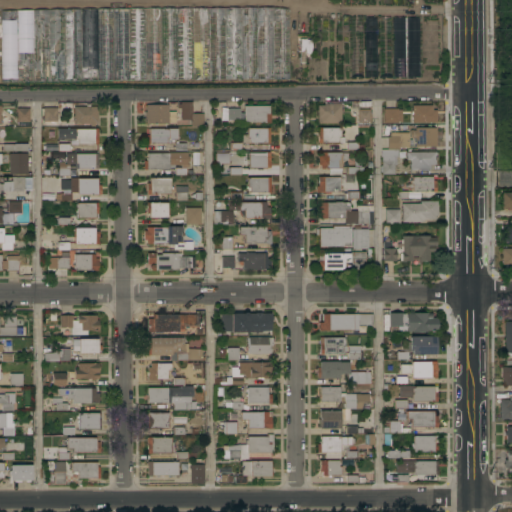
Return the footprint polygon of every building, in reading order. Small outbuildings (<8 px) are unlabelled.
[(289,79),(82,80),(2,82),(1,11),(273,7),(289,9),(289,79)] [(337,18),(349,18),(349,77),(337,77),(337,18)] [(363,77),(351,78),(350,18),(362,18),(363,77)] [(377,77),(366,78),(365,18),(376,18),(377,77)] [(392,77),(379,77),(379,18),(391,18),(392,77)] [(405,73),(393,73),(393,18),(405,18),(405,73)] [(420,77),(408,77),(407,18),(419,18),(420,77)] [(203,126),(190,126),(190,120),(180,120),(180,108),(177,108),(177,104),(180,104),(180,102),(192,102),(192,108),(197,108),(197,114),(203,114),(203,126)] [(244,122),(244,106),(245,106),(245,102),(269,102),(269,114),(270,114),(270,123),(265,123),(265,122),(244,122)] [(320,123),(317,123),(317,105),(325,105),(325,103),(340,103),(341,123),(320,123)] [(146,124),(146,117),(145,117),(145,112),(146,112),(146,105),(168,105),(168,112),(176,112),(176,123),(146,124)] [(412,123),(412,115),(411,115),(411,111),(412,111),(412,106),(432,105),(432,110),(436,110),(436,123),(412,123)] [(9,124),(0,124),(0,107),(2,107),(2,112),(9,115),(9,124)] [(97,107),(98,124),(94,124),(94,126),(90,126),(90,124),(82,124),(82,125),(73,125),(73,119),(72,119),(72,116),(73,116),(73,107),(97,107)] [(29,108),(29,122),(16,122),(16,108),(29,108)] [(57,108),(57,121),(43,121),(43,108),(57,108)] [(239,108),(239,120),(227,120),(227,108),(239,108)] [(357,109),(370,109),(370,123),(369,123),(369,125),(357,125),(357,109)] [(383,123),(383,109),(397,109),(397,110),(401,110),(402,122),(398,122),(398,123),(383,123)] [(269,128),(269,143),(242,143),(242,135),(247,135),(247,128),(269,128)] [(321,143),(321,144),(318,144),(318,128),(340,128),(340,137),(344,137),(344,143),(321,143)] [(436,128),(436,146),(409,147),(398,147),(398,150),(404,150),(404,155),(398,155),(398,156),(396,156),(396,165),(402,165),(402,174),(394,174),(382,175),(382,172),(380,172),(380,166),(382,166),(382,156),(381,156),(381,149),(387,149),(387,137),(390,137),(390,133),(409,132),(409,136),(415,136),(414,128),(436,128)] [(75,129),(97,129),(97,144),(70,144),(70,140),(57,140),(57,129),(75,129)] [(177,129),(177,140),(173,140),(173,142),(170,142),(170,144),(149,144),(149,145),(146,145),(146,135),(146,129),(177,129)] [(58,143),(68,143),(68,151),(58,152),(58,143)] [(186,143),(187,150),(174,151),(174,143),(186,143)] [(27,144),(27,161),(26,161),(26,175),(8,175),(8,154),(12,154),(12,152),(2,152),(2,144),(27,144)] [(265,153),(265,152),(270,152),(270,168),(265,168),(265,170),(263,170),(263,169),(259,169),(259,168),(248,168),(248,166),(242,166),(242,154),(248,154),(248,153),(265,153)] [(341,152),(341,153),(347,153),(347,161),(341,161),(341,175),(329,175),(329,169),(320,169),(320,166),(318,166),(318,156),(320,156),(320,152),(341,152)] [(436,152),(436,157),(435,157),(435,165),(430,165),(430,169),(427,170),(409,170),(409,160),(406,160),(406,152),(436,152)] [(187,153),(187,156),(189,156),(189,162),(187,162),(187,165),(168,165),(168,170),(143,170),(143,161),(146,161),(146,158),(147,158),(147,153),(168,153),(187,153)] [(228,153),(229,164),(220,164),(220,168),(215,168),(215,153),(228,153)] [(97,154),(98,169),(79,169),(79,176),(58,176),(58,163),(75,163),(75,154),(97,154)] [(186,175),(175,176),(175,167),(186,167),(186,175)] [(239,167),(240,175),(230,175),(229,167),(239,167)] [(363,167),(363,174),(358,174),(358,175),(347,175),(346,167),(363,167)] [(0,184),(2,184),(2,182),(12,182),(11,177),(23,177),(24,191),(11,191),(11,190),(3,190),(3,191),(0,191),(0,184)] [(270,177),(270,193),(257,193),(257,194),(250,194),(250,193),(249,193),(249,191),(247,191),(247,178),(270,177)] [(339,177),(339,192),(326,192),(326,193),(322,193),(322,192),(316,192),(316,186),(318,186),(318,177),(339,177)] [(432,177),(432,181),(435,181),(435,192),(412,192),(412,188),(408,188),(408,184),(410,184),(410,181),(411,181),(411,177),(432,177)] [(70,178),(77,178),(77,179),(97,179),(97,185),(100,185),(100,195),(90,195),(90,201),(77,202),(77,201),(60,201),(60,193),(71,193),(70,193),(70,178)] [(170,178),(170,187),(172,187),(172,189),(170,189),(170,194),(146,195),(146,183),(149,183),(149,178),(170,178)] [(358,185),(358,199),(347,199),(346,186),(358,185)] [(187,186),(187,193),(186,193),(186,200),(175,200),(175,193),(174,193),(174,186),(187,186)] [(511,210),(508,210),(508,209),(501,209),(501,193),(511,193),(511,191),(511,210)] [(244,219),(244,210),(232,210),(232,203),(236,203),(237,200),(230,200),(230,192),(241,192),(241,200),(241,202),(266,202),(266,207),(270,207),(270,219),(244,219)] [(0,224),(0,208),(1,208),(1,212),(3,212),(3,214),(8,214),(8,206),(3,206),(3,202),(20,201),(20,213),(12,213),(12,224),(2,224),(2,217),(1,217),(1,224),(0,224)] [(437,201),(437,216),(435,216),(435,220),(424,220),(424,222),(401,222),(401,204),(420,204),(420,201),(437,201)] [(167,202),(168,218),(157,218),(157,219),(150,219),(150,218),(149,218),(149,213),(146,213),(146,203),(167,202)] [(318,219),(318,203),(334,203),(334,202),(341,202),(341,203),(349,203),(349,211),(344,211),(344,219),(318,219)] [(76,218),(76,203),(95,203),(98,203),(98,214),(95,214),(95,218),(94,218),(94,219),(87,219),(87,218),(76,218)] [(372,206),(372,224),(357,224),(357,206),(372,206)] [(200,224),(185,224),(185,208),(200,208),(200,224)] [(399,224),(384,224),(384,210),(399,210),(399,224)] [(213,211),(232,211),(232,224),(213,224),(213,211)] [(69,225),(58,225),(58,218),(69,217),(69,225)] [(508,226),(508,224),(511,224),(511,242),(502,242),(502,226),(508,226)] [(181,242),(192,242),(192,249),(173,250),(173,245),(166,245),(166,244),(146,244),(146,240),(143,240),(143,231),(146,231),(146,227),(152,227),(152,228),(165,228),(165,227),(180,226),(181,242)] [(319,247),(319,235),(315,235),(315,229),(318,229),(318,228),(331,228),(331,226),(350,226),(350,246),(319,247)] [(351,229),(353,229),(353,226),(359,226),(360,229),(367,229),(367,249),(373,249),(373,260),(365,260),(365,270),(349,270),(349,269),(346,269),(346,270),(318,270),(318,254),(350,254),(350,252),(365,252),(365,249),(351,249),(351,229)] [(266,227),(266,231),(270,231),(270,244),(266,244),(266,249),(244,250),(244,235),(239,235),(239,227),(266,227)] [(0,228),(3,228),(3,235),(13,235),(14,243),(12,243),(12,250),(0,250),(0,228)] [(94,228),(94,231),(99,231),(99,236),(98,236),(98,244),(74,244),(74,228),(94,228)] [(433,236),(433,263),(419,263),(419,257),(412,257),(412,262),(401,262),(401,261),(399,261),(399,253),(400,253),(400,246),(402,246),(402,244),(400,244),(400,240),(402,240),(402,236),(433,236)] [(220,249),(220,237),(232,237),(232,239),(234,239),(234,248),(232,248),(232,249),(220,249)] [(40,250),(40,240),(52,240),(52,243),(57,243),(57,239),(61,239),(61,243),(69,243),(69,250),(40,250)] [(396,261),(382,261),(382,249),(382,242),(391,242),(391,248),(395,248),(396,261)] [(511,266),(509,266),(509,265),(502,265),(502,249),(511,248),(511,266)] [(69,269),(56,269),(56,258),(60,258),(60,252),(68,252),(69,269)] [(147,264),(147,253),(155,253),(155,256),(161,256),(161,253),(177,253),(177,256),(180,256),(180,257),(183,257),(183,255),(189,255),(189,268),(177,268),(177,270),(163,270),(163,272),(159,272),(159,271),(151,271),(150,269),(150,266),(152,264),(147,264)] [(238,262),(237,262),(237,253),(246,254),(246,253),(253,253),(267,253),(267,258),(270,258),(270,263),(272,263),(272,267),(270,267),(270,270),(268,270),(268,271),(265,271),(265,270),(261,270),(261,271),(258,271),(258,270),(256,270),(256,271),(252,271),(252,270),(242,270),(242,264),(241,265),(238,263),(238,262)] [(95,254),(95,258),(98,258),(98,263),(99,263),(99,270),(98,270),(98,271),(74,271),(74,255),(95,254)] [(18,256),(18,271),(6,271),(6,256),(18,256)] [(233,257),(233,268),(221,268),(221,257),(233,257)] [(401,313),(401,314),(406,314),(406,313),(432,313),(432,317),(437,317),(437,331),(430,331),(427,331),(427,332),(414,332),(414,330),(405,330),(405,331),(401,331),(401,327),(389,327),(389,325),(382,325),(382,315),(389,315),(389,313),(401,313)] [(87,315),(87,314),(90,314),(90,315),(91,315),(95,315),(96,315),(96,320),(98,320),(98,331),(87,331),(87,335),(70,335),(70,327),(59,327),(59,316),(72,316),(73,321),(77,321),(77,315),(87,315)] [(196,314),(196,327),(189,327),(189,326),(183,326),(183,332),(147,332),(147,319),(152,319),(152,314),(196,314)] [(220,314),(242,314),(243,330),(232,330),(232,331),(221,332),(220,314)] [(246,314),(270,314),(270,315),(272,315),(272,320),(270,320),(270,322),(271,322),(271,335),(248,336),(248,330),(246,330),(246,314)] [(373,314),(373,325),(358,325),(358,330),(353,330),(330,330),(330,331),(318,331),(318,323),(319,323),(319,314),(373,314)] [(0,327),(3,327),(3,316),(15,316),(15,335),(0,335),(0,327)] [(511,320),(503,320),(503,354),(511,353),(511,320)] [(412,355),(412,351),(410,351),(409,337),(411,337),(411,336),(433,336),(433,337),(436,337),(436,353),(436,354),(412,355)] [(267,337),(267,338),(271,338),(271,353),(267,353),(267,354),(247,354),(247,337),(267,337)] [(183,338),(183,344),(187,344),(187,349),(202,349),(202,360),(170,360),(170,355),(147,356),(147,343),(150,343),(149,338),(183,338)] [(319,354),(319,338),(343,338),(343,354),(319,354)] [(4,352),(4,339),(13,339),(13,352),(4,352)] [(98,339),(98,345),(101,345),(101,350),(98,350),(98,354),(79,354),(78,339),(98,339)] [(359,346),(359,360),(348,360),(348,346),(359,346)] [(69,348),(69,361),(58,361),(44,361),(44,353),(52,353),(55,350),(58,350),(58,349),(69,348)] [(238,361),(227,361),(227,357),(219,357),(219,349),(226,349),(226,348),(238,348),(238,361)] [(0,360),(11,360),(11,353),(0,352),(0,360)] [(407,352),(408,360),(396,360),(396,358),(387,358),(387,353),(396,353),(396,352),(407,352)] [(270,362),(270,374),(268,374),(268,378),(249,378),(242,378),(242,385),(230,385),(213,385),(213,378),(231,377),(231,367),(238,367),(238,363),(270,362)] [(319,378),(316,378),(316,368),(319,368),(319,362),(339,362),(348,362),(348,372),(370,372),(370,384),(347,384),(347,374),(339,374),(339,378),(319,378)] [(436,362),(436,365),(437,378),(411,378),(411,374),(399,374),(399,365),(411,365),(411,362),(436,362)] [(99,379),(74,379),(74,369),(77,369),(77,363),(98,363),(98,364),(99,366),(100,370),(99,371),(99,379)] [(147,380),(147,367),(150,367),(150,363),(155,363),(155,364),(171,363),(171,371),(167,371),(167,380),(147,380)] [(506,367),(511,367),(511,386),(504,386),(504,384),(502,384),(502,378),(501,378),(501,367),(506,367)] [(65,373),(64,386),(52,386),(52,373),(65,373)] [(22,374),(22,386),(9,386),(9,374),(22,374)] [(184,377),(185,385),(172,385),(172,378),(184,377)] [(167,388),(167,387),(180,387),(192,386),(192,397),(190,397),(190,402),(195,402),(195,410),(173,410),(159,410),(159,403),(147,403),(147,388),(167,388)] [(412,386),(437,386),(437,402),(411,402),(411,399),(409,399),(409,397),(398,397),(398,386),(412,386)] [(267,387),(267,394),(270,394),(270,404),(246,404),(246,387),(267,387)] [(339,387),(339,393),(344,393),(344,394),(368,394),(368,409),(344,409),(344,402),(319,402),(319,387),(339,387)] [(95,388),(95,393),(99,393),(99,403),(71,403),(71,399),(66,399),(66,396),(57,396),(57,388),(95,388)] [(0,395),(7,395),(7,403),(12,403),(12,411),(1,411),(1,404),(0,404),(0,395)] [(231,396),(238,396),(238,402),(242,402),(242,410),(231,410),(231,396)] [(61,398),(61,403),(67,403),(67,411),(55,411),(55,404),(51,403),(51,398),(61,398)] [(406,400),(406,409),(394,409),(394,400),(406,400)] [(511,419),(499,419),(499,400),(509,400),(509,402),(511,402),(511,419)] [(351,418),(343,418),(342,410),(351,410),(351,418)] [(340,411),(340,429),(319,429),(319,411),(340,411)] [(433,411),(433,416),(437,416),(437,428),(433,428),(433,427),(410,427),(410,419),(406,419),(406,411),(433,411)] [(271,412),(271,417),(270,417),(270,422),(272,422),(272,426),(270,426),(271,428),(246,428),(246,425),(244,425),(244,420),(240,420),(240,412),(271,412)] [(0,413),(5,413),(5,428),(13,428),(13,436),(2,436),(2,428),(0,428),(0,413)] [(98,413),(98,414),(101,414),(101,420),(99,420),(99,429),(78,429),(78,413),(98,413)] [(168,413),(168,416),(187,416),(187,427),(198,427),(198,435),(169,435),(169,434),(155,434),(155,429),(147,429),(147,413),(168,413)] [(388,421),(399,421),(399,434),(382,434),(382,427),(388,427),(388,421)] [(236,434),(222,434),(222,422),(236,422),(236,434)] [(365,444),(365,434),(374,434),(375,444),(365,444)] [(235,451),(239,451),(239,445),(245,445),(245,441),(247,441),(247,437),(266,437),(266,435),(272,435),(273,451),(270,451),(270,453),(247,453),(247,459),(239,459),(239,458),(228,458),(228,459),(223,459),(223,451),(227,451),(227,447),(235,446),(235,451)] [(340,436),(340,437),(351,437),(351,439),(353,439),(353,444),(351,444),(351,445),(348,445),(348,451),(356,451),(356,459),(344,459),(344,451),(341,451),(341,453),(340,453),(340,459),(324,459),(324,453),(316,453),(316,444),(320,444),(320,436),(340,436)] [(437,436),(437,452),(413,452),(413,449),(411,449),(411,444),(413,444),(413,436),(437,436)] [(151,453),(151,454),(147,454),(147,437),(171,437),(171,443),(173,443),(173,452),(171,452),(171,453),(151,453)] [(97,438),(97,452),(72,452),(72,449),(66,449),(66,438),(97,438)] [(57,460),(57,448),(65,448),(65,452),(68,452),(68,460),(57,460)] [(394,451),(394,449),(396,449),(396,451),(408,451),(408,458),(386,458),(386,451),(394,451)] [(13,460),(2,460),(2,451),(13,451),(13,460)] [(338,461),(338,467),(341,467),(340,475),(326,475),(326,476),(323,476),(323,475),(322,475),(322,472),(319,472),(319,460),(338,461)] [(271,472),(273,472),(273,476),(271,476),(271,477),(250,477),(250,476),(245,476),(246,483),(234,484),(234,482),(225,483),(225,476),(241,476),(241,462),(250,462),(250,461),(270,461),(271,472)] [(437,461),(437,475),(413,475),(413,473),(395,473),(395,461),(437,461)] [(53,472),(53,462),(65,462),(65,472),(53,472)] [(97,462),(97,467),(99,467),(99,479),(77,479),(77,472),(71,472),(70,462),(97,462)] [(147,462),(151,462),(177,462),(177,478),(175,478),(175,476),(151,476),(147,476),(147,462)] [(31,465),(31,480),(29,480),(29,482),(24,482),(24,480),(20,480),(20,482),(13,482),(13,481),(10,481),(10,475),(9,475),(9,471),(10,471),(10,465),(31,465)] [(204,484),(193,484),(193,465),(204,465),(204,484)] [(65,472),(64,485),(53,485),(53,472),(65,472)] [(346,475),(357,475),(357,477),(357,482),(346,483),(346,475)]
